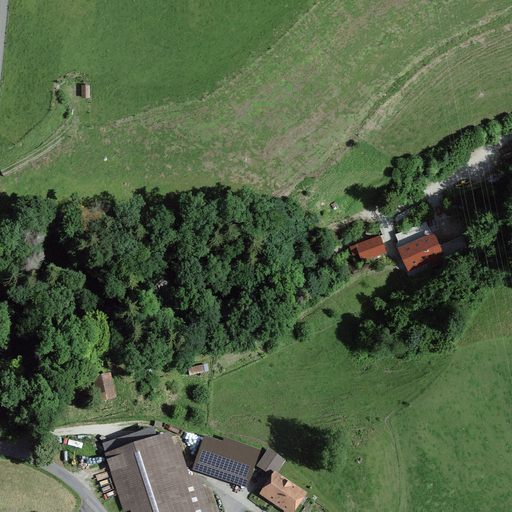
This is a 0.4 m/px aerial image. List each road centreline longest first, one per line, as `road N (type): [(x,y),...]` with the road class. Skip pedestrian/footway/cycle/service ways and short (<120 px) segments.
road 1 (track): [(263,204),(301,186),(407,76),(445,48),(511,18)]
road 2 (track): [(18,452),(41,435),(150,423),(179,434),(190,466),(234,499)]
road 3 (unclassified): [(0,450),(47,463),(101,511)]
